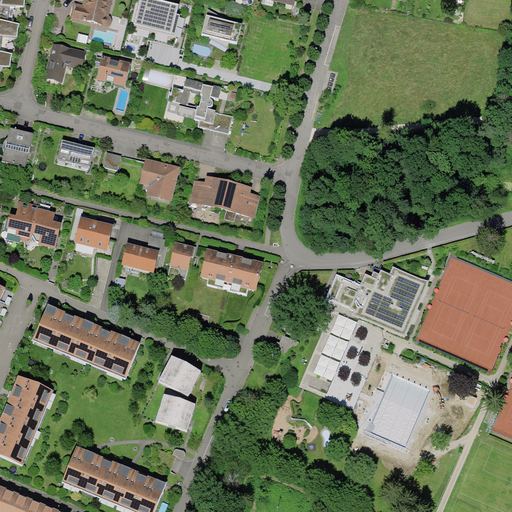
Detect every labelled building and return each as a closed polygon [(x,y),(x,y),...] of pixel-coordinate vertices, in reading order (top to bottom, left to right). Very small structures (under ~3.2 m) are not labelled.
[(0,0),(0,74),(0,71),(7,71),(10,57),(0,54),(0,39),(14,42),(18,27),(4,23),(5,9),(22,11),(24,0),(0,0)] [(112,0),(83,0),(85,0),(84,7),(75,5),(71,23),(100,29),(107,29),(110,22),(109,16),(112,0)] [(232,26),(208,13),(204,19),(199,38),(208,40),(226,52),(228,46),(236,48),(241,29),(232,26)] [(84,55),(51,47),(44,81),(61,85),(66,66),(81,69),(84,55)] [(129,68),(100,60),(94,83),(123,91),(129,68)] [(231,93),(185,82),(182,94),(171,91),(164,119),(185,124),(186,119),(199,122),(198,128),(230,136),(234,119),(212,113),(214,104),(218,105),(219,101),(229,103),(231,93)] [(31,135),(7,130),(0,162),(24,168),(31,135)] [(94,149),(59,140),(53,163),(88,173),(94,149)] [(121,158),(105,153),(101,169),(117,174),(121,158)] [(179,168),(144,159),(137,185),(146,187),(144,197),(170,203),(179,168)] [(250,189),(205,178),(203,184),(194,182),(188,204),(225,213),(223,221),(233,224),(234,216),(254,220),(259,197),(249,195),(250,189)] [(49,209),(19,201),(16,215),(10,214),(5,232),(30,238),(33,236),(35,240),(38,241),(38,244),(54,248),(61,222),(53,221),(55,211),(48,210),(49,209)] [(112,228),(78,219),(71,244),(105,253),(112,228)] [(163,242),(149,239),(146,251),(125,246),(120,266),(152,274),(156,255),(160,256),(163,242)] [(193,250),(173,244),(167,268),(170,268),(167,280),(176,282),(177,279),(185,282),(193,250)] [(262,265),(206,250),(198,278),(207,280),(205,287),(247,298),(248,292),(254,294),(262,265)] [(358,285),(336,276),(325,304),(333,308),(302,385),(325,394),(356,319),(405,339),(429,282),(392,267),(389,274),(379,269),(375,279),(363,274),(358,285)] [(137,344),(44,307),(31,341),(123,379),(137,344)] [(201,370),(171,355),(158,380),(188,395),(201,370)] [(54,389),(16,373),(0,412),(0,453),(24,463),(54,389)] [(196,403),(163,393),(155,420),(188,430),(196,403)] [(151,511),(163,484),(74,448),(59,483),(131,511),(151,511)] [(54,511),(0,488),(0,511),(54,511)]
